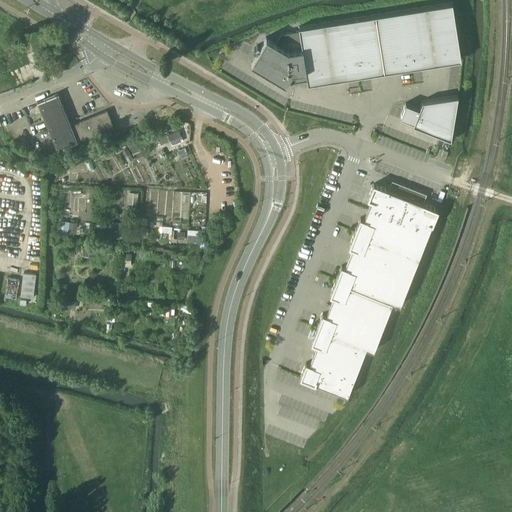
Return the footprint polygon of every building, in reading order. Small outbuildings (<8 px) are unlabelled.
[(275,42),(266,37),(250,63),(285,83),(287,80),(295,79),(296,79),(303,78),(304,78),(306,77),(307,84),(309,83),(309,84),(310,84),(310,83),(356,76),(357,76),(360,75),(360,76),(361,76),(361,75),(408,68),(409,68),(411,67),(411,68),(412,67),(458,60),(459,60),(461,59),(461,57),(452,2),(298,26),(299,30),(281,33),(275,42)] [(2,53),(1,50),(0,50),(0,83),(12,78),(9,70),(27,63),(20,45),(2,53)] [(57,149),(113,126),(107,110),(88,118),(78,122),(78,121),(76,122),(76,123),(71,125),(70,124),(59,97),(58,94),(58,93),(37,102),(39,105),(39,106),(57,148),(56,149),(57,149)] [(422,100),(419,108),(405,103),(404,106),(404,105),(403,106),(404,107),(401,113),(400,114),(401,114),(400,117),(413,122),(412,124),(416,125),(416,126),(417,126),(439,135),(440,135),(450,139),(451,139),(451,134),(458,95),(458,94),(422,100)] [(300,375),(300,377),(302,377),(301,378),(313,382),(345,394),(347,395),(366,347),(373,350),(392,302),(399,305),(432,221),(437,210),(437,209),(437,208),(435,208),(436,208),(425,203),(424,203),(423,203),(426,193),(392,180),(388,189),(386,188),(375,184),(373,183),(372,185),(368,196),(367,198),(371,199),(367,208),(367,209),(363,219),(360,217),(359,219),(358,220),(355,230),(354,233),(353,233),(350,243),(349,244),(349,246),(352,247),(344,266),(341,265),(340,267),(340,268),(336,278),(335,281),(331,291),(330,292),(330,294),(333,295),(326,315),(322,313),(321,315),(321,316),(317,326),(316,329),(312,339),(311,340),(312,340),(311,342),(317,344),(309,363),(306,362),(305,364),(304,365),(300,374),(300,375)]
